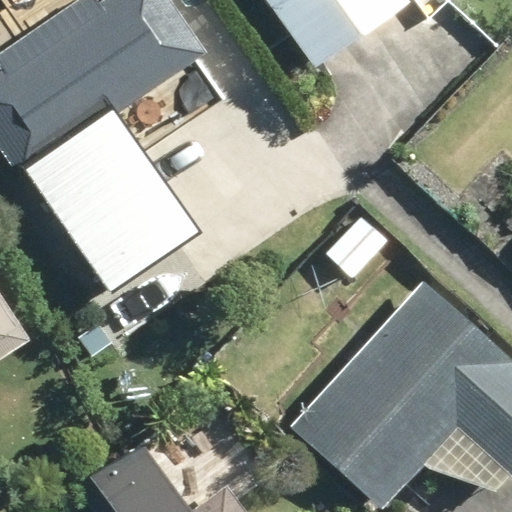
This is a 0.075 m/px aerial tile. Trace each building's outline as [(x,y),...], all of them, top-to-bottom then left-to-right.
[(0,75),(0,131),(34,181),(218,56),(180,0),(116,0),(113,2),(111,0),(87,0),(5,55),(12,67),(0,75)] [(287,0),(333,65),(426,0),(287,0)] [(338,255),(365,279),(399,241),(373,217),(338,255)] [(511,450),(511,337),(436,272),(301,426),(398,509),(476,420),(511,450)] [(0,280),(0,279),(0,367),(43,340),(35,329),(41,325),(7,276),(0,280)] [(136,325),(162,363),(182,348),(156,311),(136,325)] [(201,511),(262,511),(240,482),(201,511)] [(313,511),(347,511),(333,494),(313,511)]
